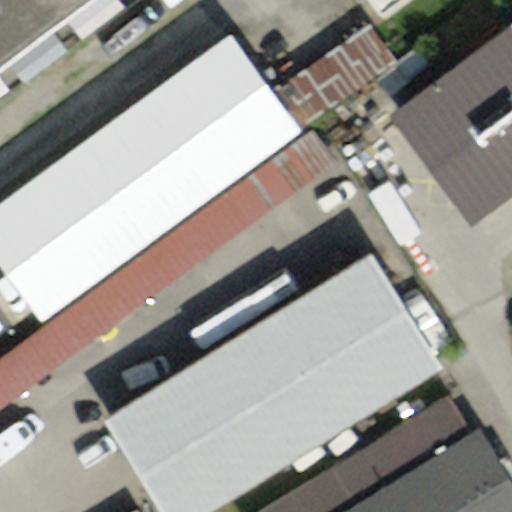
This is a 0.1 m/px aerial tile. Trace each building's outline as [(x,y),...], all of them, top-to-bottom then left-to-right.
[(0,0),(0,71),(96,0),(0,0)] [(366,0),(382,20),(408,0),(366,0)] [(370,24),(271,90),(299,131),(398,65),(370,24)] [(511,27),(389,119),(470,227),(511,195),(511,27)] [(0,205),(0,271),(39,324),(299,131),(271,90),(229,36),(0,205)] [(313,132),(0,360),(0,408),(335,166),(313,132)] [(101,422),(157,511),(216,511),(443,371),(371,255),(101,422)] [(348,511),(472,436),(447,397),(261,511),(348,511)] [(348,511),(511,511),(511,485),(478,431),(472,436),(348,511)]
